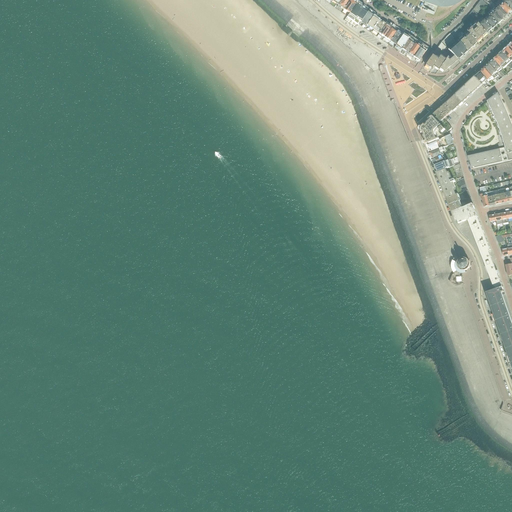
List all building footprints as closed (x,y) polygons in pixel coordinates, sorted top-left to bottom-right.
[(344,9),(350,0),(341,0),(338,5),(344,9)] [(357,2),(355,0),(354,2),(351,0),(350,0),(344,9),(350,13),(357,2)] [(356,17),(364,5),(358,0),(357,2),(350,13),(347,16),(354,20),(356,17)] [(465,0),(460,0),(458,2),(455,3),(452,5),(449,5),(446,6),(443,6),(440,6),(438,5),(437,5),(435,4),(432,3),(429,2),(425,0),(423,0),(414,0),(415,1),(424,5),(425,6),(428,7),(433,8),(436,9),(444,10),(450,10),(455,8),(458,6),(462,3),(465,0)] [(511,10),(511,1),(510,0),(503,0),(502,1),(504,2),(511,11),(511,10)] [(511,11),(504,2),(499,6),(507,15),(511,11)] [(489,6),(492,9),(502,20),(507,15),(499,6),(497,4),(495,6),(493,3),(489,6)] [(364,5),(356,17),(357,18),(356,18),(359,20),(359,19),(362,21),(369,11),(368,10),(369,9),(364,5)] [(367,25),(376,13),(370,9),(369,11),(362,21),(364,23),(363,23),(366,25),(366,24),(367,25)] [(502,20),(492,9),(490,11),(491,12),(489,15),(489,16),(497,24),(502,20)] [(379,21),(380,19),(376,17),(378,15),(376,13),(367,25),(373,29),(379,21)] [(477,23),(473,18),(469,14),(467,17),(475,25),(477,23)] [(492,29),(497,24),(489,16),(484,21),(492,29)] [(472,27),(475,25),(467,17),(465,19),(472,27)] [(463,22),(470,29),(472,27),(465,19),(463,22)] [(492,29),(484,21),(484,19),(478,24),(487,33),(492,29)] [(383,22),(382,23),(379,21),(373,29),(374,30),(373,30),(375,32),(376,31),(379,33),(385,24),(386,23),(383,22)] [(461,24),(467,31),(470,29),(463,22),(461,24)] [(385,37),(393,24),(391,23),(389,26),(385,24),(379,33),(379,34),(381,36),(382,35),(385,37)] [(475,25),(472,27),(482,38),(487,33),(478,24),(477,23),(475,25)] [(390,41),(399,28),(393,24),(385,37),(390,41)] [(470,29),(467,31),(468,32),(477,42),(482,38),(472,27),(470,29)] [(396,45),(404,34),(405,32),(399,28),(390,41),(396,45)] [(477,42),(468,32),(465,35),(465,34),(463,36),(464,37),(472,47),(474,45),(477,42)] [(408,34),(407,36),(404,34),(396,45),(402,49),(411,36),(408,34)] [(408,53),(414,43),(417,40),(411,36),(402,49),(408,53)] [(459,42),(467,51),(468,51),(470,49),(472,47),(464,37),(461,40),(460,39),(458,40),(459,42)] [(417,45),(414,43),(408,53),(414,57),(423,44),(420,42),(417,45)] [(467,51),(459,42),(456,44),(455,43),(453,45),(454,46),(463,56),(465,54),(467,51)] [(419,61),(429,47),(423,44),(414,57),(416,59),(416,60),(417,61),(419,60),(419,61)] [(454,56),(458,60),(460,58),(463,56),(454,46),(451,49),(450,47),(448,49),(451,52),(454,56)] [(503,51),(511,60),(511,51),(507,47),(503,51)] [(498,55),(508,65),(511,69),(511,60),(503,51),(498,55)] [(438,59),(439,58),(436,56),(435,57),(432,55),(426,64),(432,68),(433,66),(438,59)] [(503,69),(508,65),(498,55),(494,59),(502,67),(503,69)] [(440,56),(439,58),(438,59),(433,66),(439,70),(440,68),(446,59),(440,56)] [(444,71),(458,60),(454,56),(449,60),(447,57),(446,59),(440,68),(444,71)] [(497,71),(502,67),(494,59),(490,63),(497,71)] [(498,82),(500,80),(495,74),(497,71),(490,63),(485,67),(496,80),(498,82)] [(496,80),(485,67),(480,72),(487,80),(488,81),(491,78),(494,82),(496,80)] [(483,84),(487,80),(480,72),(475,76),(483,84)] [(465,86),(472,94),(483,84),(475,76),(465,86)] [(456,94),(463,102),(472,94),(465,86),(456,94)] [(489,100),(488,101),(488,102),(490,100),(491,103),(489,104),(492,109),(493,108),(494,110),(493,111),(495,115),(496,115),(497,117),(496,118),(497,122),(499,122),(500,124),(498,125),(500,129),(502,128),(503,131),(501,132),(502,136),(504,135),(505,138),(503,138),(504,142),(504,143),(505,146),(506,147),(506,149),(506,150),(507,151),(507,153),(508,156),(508,158),(509,160),(511,159),(511,128),(511,127),(511,125),(510,122),(510,121),(509,121),(509,120),(508,118),(507,115),(507,114),(506,114),(506,113),(506,112),(505,111),(505,110),(504,107),(503,107),(503,106),(502,104),(502,103),(500,100),(499,99),(499,97),(498,96),(500,96),(498,93),(489,100)] [(456,94),(446,103),(453,110),(454,111),(463,102),(456,94)] [(446,121),(449,119),(446,117),(453,110),(446,103),(433,115),(440,123),(444,119),(446,121)] [(449,133),(442,125),(440,123),(433,115),(429,118),(428,120),(429,120),(424,124),(419,127),(421,133),(422,133),(425,139),(424,139),(426,145),(439,139),(437,132),(437,131),(438,130),(444,136),(450,134),(449,133)] [(451,135),(445,137),(448,145),(454,143),(451,135)] [(429,153),(442,148),(443,148),(440,139),(439,139),(426,145),(429,153)] [(432,160),(442,155),(441,152),(443,151),(442,148),(429,153),(432,160)] [(475,154),(468,156),(472,167),(477,166),(477,165),(478,165),(480,165),(484,164),(485,163),(485,164),(487,163),(491,163),(491,162),(493,162),(495,161),(495,162),(499,161),(499,160),(500,160),(503,160),(500,149),(499,149),(500,151),(497,151),(496,149),(492,150),(492,152),(490,153),(489,151),(485,152),(485,154),(482,155),(482,153),(477,154),(478,156),(475,156),(475,154)] [(446,162),(443,155),(442,155),(432,160),(434,166),(446,162)] [(446,169),(448,168),(446,162),(434,166),(437,173),(446,169)] [(447,198),(457,195),(452,183),(454,183),(453,180),(451,180),(446,169),(437,173),(447,198)] [(502,203),(508,202),(505,189),(499,190),(502,203)] [(496,204),(502,203),(499,190),(493,191),(494,195),(496,204)] [(490,206),(488,196),(487,193),(482,194),(481,195),(482,200),(483,199),(485,207),(490,206)] [(452,212),(463,208),(458,194),(457,195),(447,198),(452,212)] [(490,206),(496,204),(494,195),(488,196),(490,206)] [(468,220),(478,216),(473,204),(468,206),(463,208),(452,212),(456,221),(458,221),(459,223),(468,220)] [(468,220),(474,237),(485,233),(478,216),(468,220)] [(481,254),(489,250),(491,250),(485,233),(474,237),(481,254)] [(499,243),(504,241),(503,238),(507,237),(506,235),(496,237),(499,243)] [(481,254),(489,275),(498,272),(491,254),(489,250),(481,254)] [(471,266),(470,261),(470,260),(469,259),(467,258),(466,258),(464,257),(462,258),(461,258),(460,259),(459,261),(458,262),(457,260),(457,259),(456,260),(456,261),(455,261),(455,263),(455,264),(455,266),(455,267),(456,268),(457,269),(458,271),(459,271),(460,272),(462,272),(464,272),(466,272),(466,270),(467,270),(467,269),(468,269),(470,267),(471,266)] [(494,288),(495,289),(503,286),(503,285),(501,281),(498,272),(489,275),(494,288)] [(511,324),(502,295),(505,294),(503,286),(495,289),(487,292),(511,366),(511,324)]
